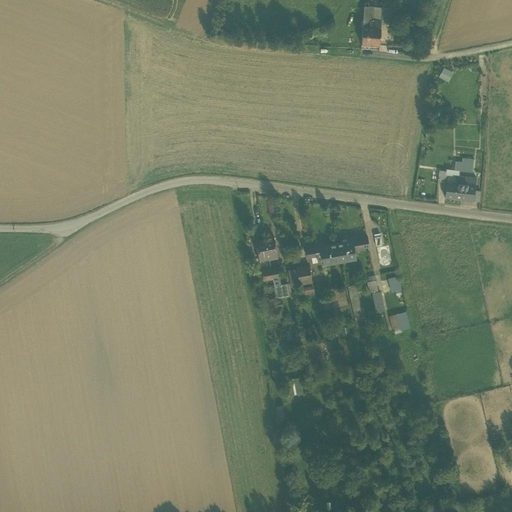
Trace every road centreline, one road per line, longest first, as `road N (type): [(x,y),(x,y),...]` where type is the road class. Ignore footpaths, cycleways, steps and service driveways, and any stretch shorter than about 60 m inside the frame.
road 1 (unclassified): [(511,218),(202,178),(153,187),(68,230),(0,228)]
road 2 (unclassified): [(511,43),(428,60),(201,39)]
